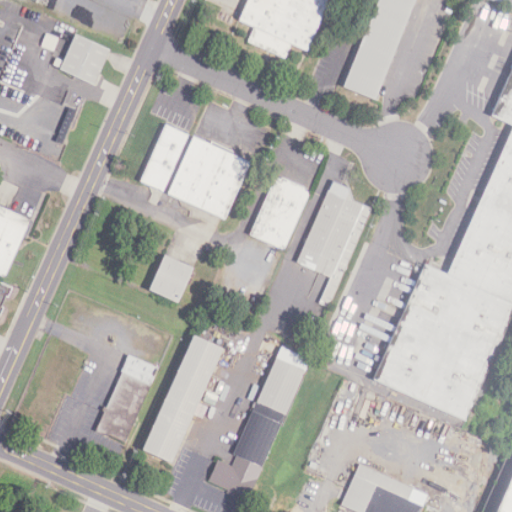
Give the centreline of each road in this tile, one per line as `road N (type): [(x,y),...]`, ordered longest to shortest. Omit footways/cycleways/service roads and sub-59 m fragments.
road 1 (tertiary): [(0,387),(173,0)]
road 2 (residential): [(151,48),(402,159)]
road 3 (tertiary): [(149,511),(0,445)]
